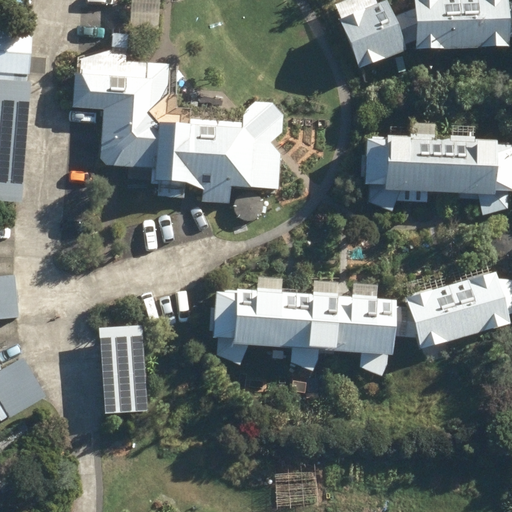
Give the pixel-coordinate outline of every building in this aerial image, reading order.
[(157,0),(126,0),(125,33),(156,34),(157,0)] [(332,30),(354,80),(408,57),(404,48),(416,43),(416,57),(509,53),(509,43),(511,42),(511,8),(508,8),(508,1),(502,0),(501,0),(419,0),(420,3),(416,3),(416,12),(393,22),(386,7),(382,8),(378,0),(364,0),(338,12),(345,24),(332,30)] [(0,78),(30,80),(32,41),(0,38),(0,78)] [(203,205),(229,207),(230,192),(279,195),(282,159),(272,147),(283,137),(284,121),(270,105),(255,104),(242,116),(191,113),(190,131),(160,129),(150,117),(166,102),(169,67),(126,64),(126,61),(96,59),(95,75),(83,74),(83,80),(76,79),(74,112),(105,114),(102,159),(102,162),(103,165),(107,168),(109,169),(153,172),(152,188),(158,188),(157,200),(183,202),(184,190),(204,192),(203,205)] [(453,75),(463,75),(463,64),(454,64),(453,75)] [(463,88),(471,87),(471,77),(462,77),(463,88)] [(0,207),(22,208),(29,86),(0,84),(0,207)] [(398,198),(442,200),(443,145),(433,145),(434,134),(411,134),(411,145),(372,143),(372,148),(366,148),(366,193),(369,193),(369,208),(393,215),(398,198)] [(443,145),(442,200),(478,201),(486,221),(508,213),(509,197),(511,197),(511,153),(510,154),(510,148),(473,147),(474,135),(452,135),(451,145),(443,145)] [(405,304),(421,356),(511,329),(496,278),(405,304)] [(0,281),(0,325),(19,324),(16,281),(0,281)] [(361,372),(383,380),(388,370),(388,362),(395,362),(397,307),(217,301),(216,346),(218,346),(218,360),(241,368),(248,353),(291,355),(291,368),(313,375),(319,365),(319,358),(361,359),(361,372)] [(100,335),(105,419),(147,416),(142,332),(100,335)] [(0,423),(0,424),(10,419),(12,422),(45,403),(23,364),(0,377),(0,423)]
